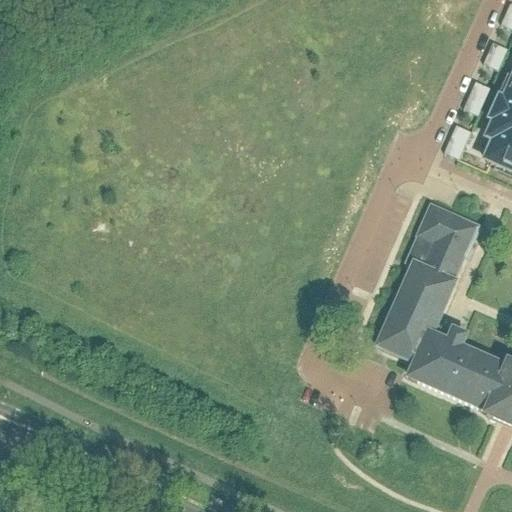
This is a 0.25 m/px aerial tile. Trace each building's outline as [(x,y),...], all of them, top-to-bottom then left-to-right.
[(501,31),(508,34),(511,25),(511,22),(506,19),(501,31)] [(493,48),(488,59),(495,62),(500,51),(493,48)] [(500,51),(495,62),(503,66),(508,55),(500,51)] [(483,70),(491,73),(495,62),(488,59),(483,70)] [(495,62),(491,73),(498,76),(503,66),(495,62)] [(475,87),(469,101),(477,105),(483,91),(475,87)] [(511,89),(503,110),(497,107),(488,127),(494,130),(487,147),(493,149),(485,168),(511,179),(511,89)] [(483,91),(477,105),(484,108),(490,94),(483,91)] [(463,115),(470,118),(477,105),(469,101),(463,115)] [(477,105),(470,118),(478,122),(484,108),(477,105)] [(456,131),(450,145),(457,148),(464,134),(456,131)] [(464,134),(457,148),(465,151),(471,137),(464,134)] [(444,159),(451,162),(457,148),(450,145),(444,159)] [(457,148),(451,162),(459,165),(465,151),(457,148)] [(496,424),(511,388),(511,376),(507,374),(505,379),(459,358),(465,345),(450,339),(444,351),(428,344),(452,291),(448,290),(460,264),(463,265),(477,236),(429,212),(416,242),(404,268),(413,273),(375,354),(414,371),(410,382),(407,381),(405,386),(486,419),(486,423),(487,425),(489,426),(491,426),(496,424)]
